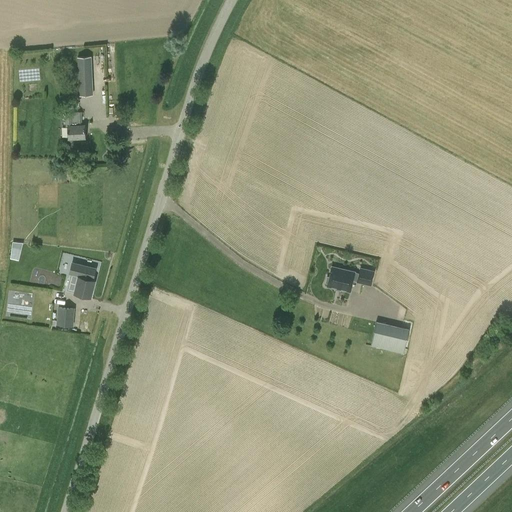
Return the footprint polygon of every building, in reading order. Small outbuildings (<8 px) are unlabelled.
[(91,56),(78,57),(79,88),(92,87),(91,56)] [(86,137),(85,125),(81,125),(81,111),(66,112),(66,126),(68,126),(68,138),(86,137)] [(325,246),(320,266),(343,272),(346,260),(350,261),(364,264),(367,251),(353,247),(352,253),(348,252),(348,251),(325,246)] [(94,281),(89,279),(91,270),(72,265),(69,279),(71,280),(69,289),(76,290),(75,292),(90,296),(94,281)] [(372,285),(376,270),(362,266),(357,281),(372,285)] [(57,324),(72,325),(74,308),(59,307),(57,324)] [(370,345),(404,353),(410,330),(376,321),(370,345)]
